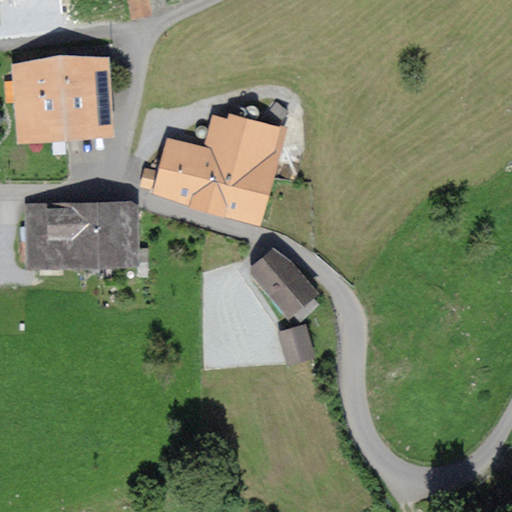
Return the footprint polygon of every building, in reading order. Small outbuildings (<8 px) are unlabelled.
[(151,15),(147,0),(130,0),(134,18),(151,15)] [(166,0),(149,0),(152,9),(168,6),(166,0)] [(103,124),(99,75),(72,77),(71,58),(50,59),(51,78),(24,80),(28,130),(103,124)] [(206,156),(170,147),(163,174),(147,170),(144,185),(253,213),(276,127),(236,117),(233,129),(215,124),(206,156)] [(75,257),(129,256),(129,211),(46,212),(46,204),(29,204),(30,264),(75,263),(75,257)] [(266,290),(270,286),(290,309),(309,293),(289,269),(280,276),(268,262),(253,275),(266,290)] [(313,357),(304,326),(286,331),(295,362),(313,357)]
